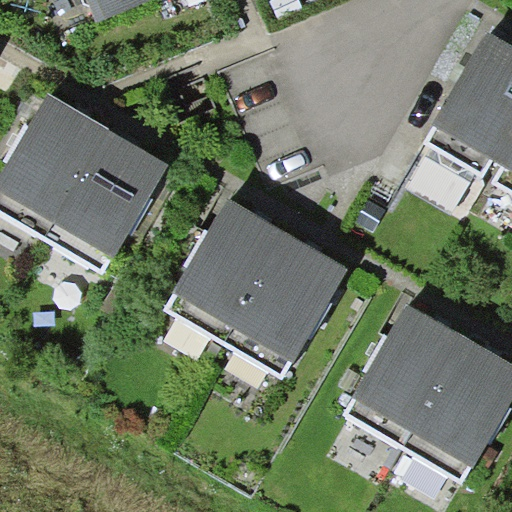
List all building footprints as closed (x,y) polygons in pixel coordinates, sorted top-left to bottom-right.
[(88,0),(97,21),(147,0),(88,0)] [(492,159),(497,162),(511,136),(511,45),(486,31),(432,125),(435,126),(492,159)] [(0,189),(54,222),(110,128),(78,110),(48,92),(0,173),(0,189)] [(492,159),(435,126),(424,143),(482,176),(492,159)] [(135,143),(110,128),(54,222),(112,256),(114,257),(170,164),(135,143)] [(511,136),(497,162),(501,165),(511,170),(511,136)] [(511,170),(501,165),(491,182),(511,193),(511,170)] [(54,222),(0,189),(0,213),(43,239),(54,222)] [(175,292),(233,327),(288,232),(262,217),(228,197),(172,291),(175,292)] [(112,256),(54,222),(43,239),(102,274),(112,256)] [(316,248),(288,232),(233,327),(290,360),(293,361),(348,267),(316,248)] [(233,327),(175,292),(164,310),(223,344),(233,327)] [(354,398),(411,431),(466,337),(436,319),(407,302),(352,396),(354,398)] [(290,360),(233,327),(223,344),(279,378),(290,360)] [(511,363),(492,352),(466,337),(411,431),(471,466),(473,467),(511,399),(511,363)] [(411,431),(354,398),(344,415),(401,448),(411,431)] [(471,466),(411,431),(401,448),(461,483),(471,466)]
